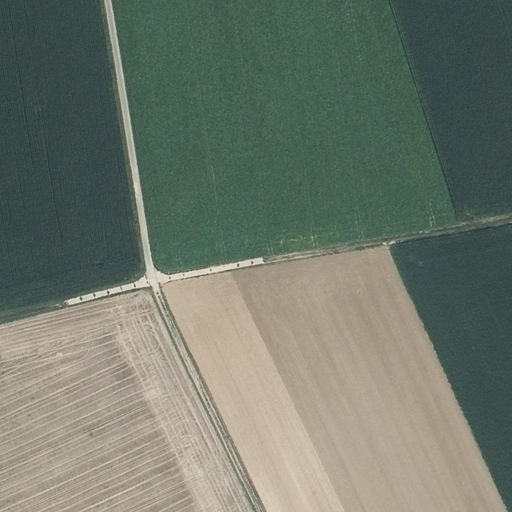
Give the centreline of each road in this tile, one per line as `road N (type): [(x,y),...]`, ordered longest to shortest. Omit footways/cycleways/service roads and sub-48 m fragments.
road 1 (track): [(511,218),(0,313)]
road 2 (unclassified): [(107,0),(151,280)]
road 3 (track): [(151,280),(259,511)]
